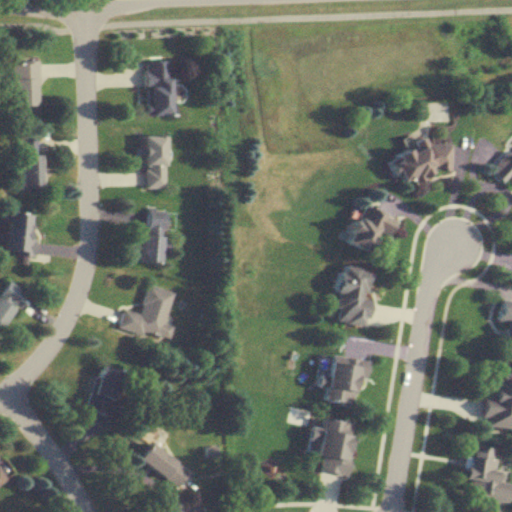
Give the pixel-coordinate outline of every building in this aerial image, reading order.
[(143,60),(144,115),(170,115),(170,60),(143,60)] [(36,62),(10,62),(10,106),(36,106),(36,62)] [(164,136),(141,136),(141,189),(164,189),(164,136)] [(17,139),(18,187),(38,187),(37,139),(17,139)] [(447,170),(447,145),(394,144),(394,180),(429,180),(429,170),(447,170)] [(376,232),(386,237),(394,222),(360,205),(342,241),(366,253),(376,232)] [(135,263),(160,264),(162,209),(145,209),(144,235),(136,235),(135,263)] [(33,215),(4,213),(2,254),(31,255),(33,215)] [(370,270),(341,265),(332,322),(365,327),(369,299),(365,298),(370,270)] [(0,322),(22,293),(6,281),(0,290),(0,322)] [(120,310),(116,329),(167,342),(171,326),(163,324),(170,292),(144,286),(137,314),(120,310)] [(365,362),(324,356),(320,387),(324,387),(321,404),(351,408),(355,379),(363,381),(365,362)] [(120,374),(97,367),(84,410),(107,418),(120,374)] [(511,429),(511,376),(496,374),(493,401),(483,400),(480,427),(511,429)] [(350,423),(320,419),(318,429),(309,428),(305,454),(320,456),(318,473),(344,476),(350,423)] [(136,461),(175,488),(187,472),(147,444),(136,461)] [(506,503),(509,484),(491,481),(495,450),(467,447),(463,481),(470,481),(467,498),(506,503)]
